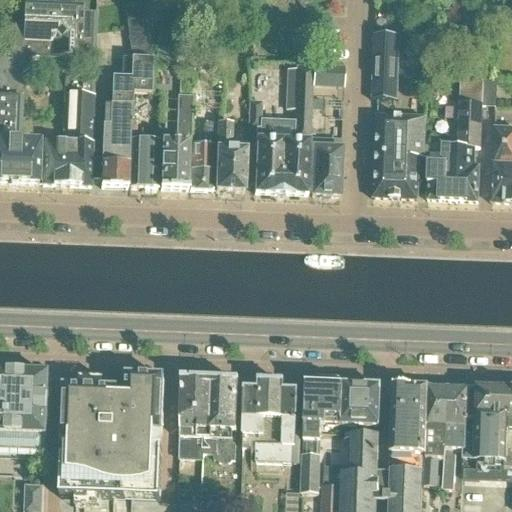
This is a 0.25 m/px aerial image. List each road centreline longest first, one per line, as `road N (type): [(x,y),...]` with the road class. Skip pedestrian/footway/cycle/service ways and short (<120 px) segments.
road 1 (secondary): [(511,348),(0,327)]
road 2 (residential): [(0,212),(353,228)]
road 3 (residential): [(353,228),(361,0)]
road 4 (residential): [(353,228),(511,234)]
